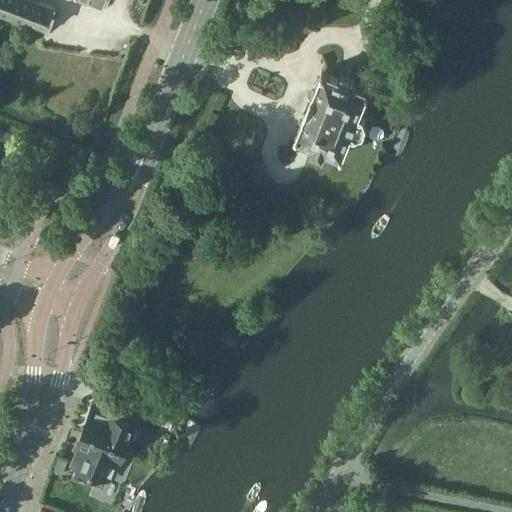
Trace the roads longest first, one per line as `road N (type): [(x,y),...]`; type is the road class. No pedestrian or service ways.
road 1 (tertiary): [(323,511),(359,444),(511,223)]
road 2 (secondary): [(52,293),(124,198),(204,0)]
road 3 (secondary): [(1,511),(49,380),(52,293)]
